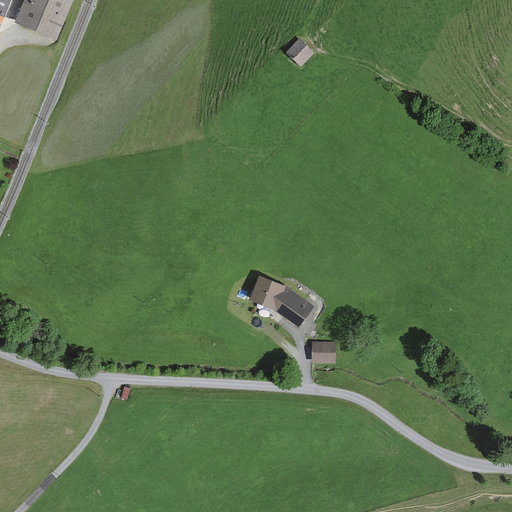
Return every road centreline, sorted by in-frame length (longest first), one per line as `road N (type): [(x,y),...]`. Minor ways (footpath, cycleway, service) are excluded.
road 1 (unclassified): [(303,390),(109,380),(0,354)]
road 2 (unclassified): [(511,471),(457,463),(368,404),(303,390)]
road 3 (track): [(23,511),(81,449),(102,416),(109,380)]
